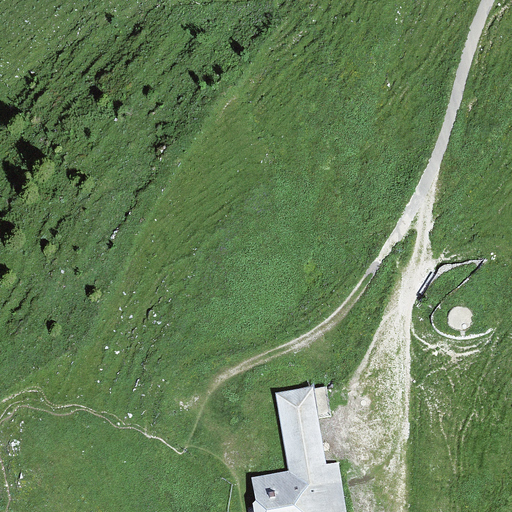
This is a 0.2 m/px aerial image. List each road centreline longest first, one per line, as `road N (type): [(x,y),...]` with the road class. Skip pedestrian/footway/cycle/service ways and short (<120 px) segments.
road 1 (track): [(403,235),(400,492)]
road 2 (unclassified): [(491,0),(435,174),(403,235)]
road 3 (track): [(403,235),(327,324),(225,377)]
